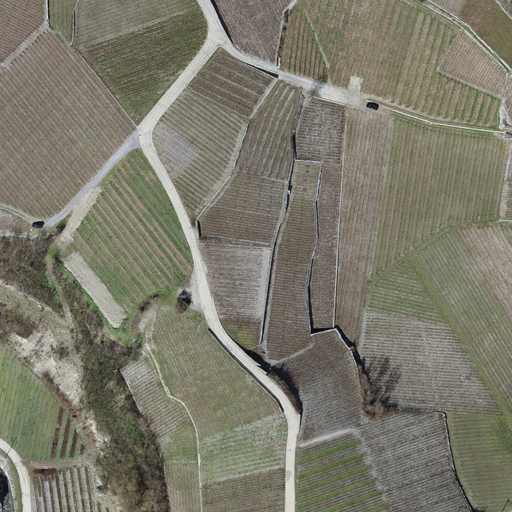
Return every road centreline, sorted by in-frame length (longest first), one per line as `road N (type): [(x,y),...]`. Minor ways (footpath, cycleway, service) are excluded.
road 1 (track): [(200,0),(214,38),(142,135),(182,218),(210,320),(289,420),(286,511)]
road 2 (track): [(214,38),(235,59),(346,101),(494,139)]
road 3 (track): [(142,135),(52,224),(0,210)]
